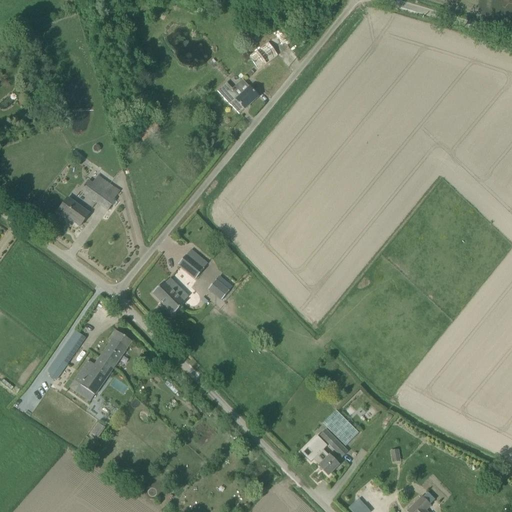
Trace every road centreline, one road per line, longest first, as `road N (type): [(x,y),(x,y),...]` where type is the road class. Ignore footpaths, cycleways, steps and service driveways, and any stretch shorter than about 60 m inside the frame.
road 1 (unclassified): [(114,285),(347,0)]
road 2 (unclassified): [(328,511),(114,285)]
road 3 (unclassified): [(114,285),(0,201)]
road 4 (unclassified): [(511,36),(390,0)]
